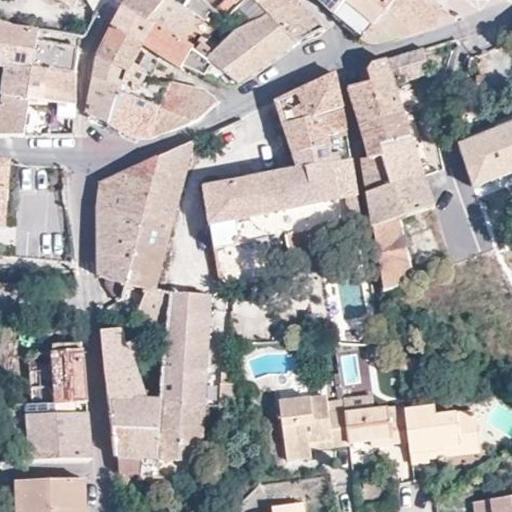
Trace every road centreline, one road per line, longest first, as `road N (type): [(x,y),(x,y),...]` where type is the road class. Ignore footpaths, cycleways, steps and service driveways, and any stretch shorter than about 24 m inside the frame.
road 1 (residential): [(81,156),(107,511)]
road 2 (residential): [(348,59),(152,149),(81,156)]
road 3 (residential): [(81,156),(89,51),(117,0)]
